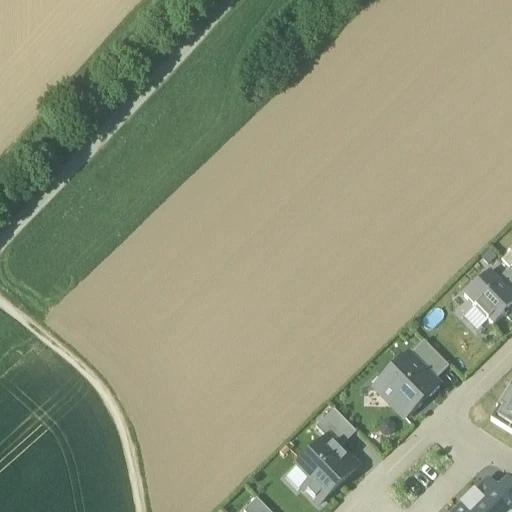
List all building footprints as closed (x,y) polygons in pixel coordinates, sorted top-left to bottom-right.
[(511,274),(511,252),(501,263),(510,272),(511,274)] [(511,274),(510,272),(498,283),(511,296),(511,274)] [(511,296),(498,283),(490,274),(464,299),(473,308),(474,310),(485,322),(488,324),(492,328),(511,309),(511,296)] [(477,330),(485,322),(474,310),(473,308),(464,317),(477,330)] [(410,361),(434,385),(449,370),(424,344),(408,360),(409,362),(410,361)] [(430,400),(439,391),(434,385),(410,361),(409,362),(401,370),(398,368),(384,381),(387,384),(377,393),(405,422),(422,404),(428,399),(430,400)] [(511,383),(496,409),(498,411),(499,410),(500,410),(509,395),(511,395),(511,392),(511,383)] [(498,411),(490,423),(511,436),(511,392),(511,395),(509,395),(500,410),(499,410),(498,411)] [(315,430),(326,442),(327,441),(339,452),(356,435),(333,412),(315,430)] [(339,452),(327,441),(326,442),(296,471),(309,484),(302,490),(319,508),(357,471),(339,452)] [(297,496),(302,490),(309,484),(296,471),(284,483),(297,496)] [(462,508),(457,511),(511,511),(511,496),(506,490),(499,496),(487,484),(473,497),(474,499),(464,509),(462,508)] [(473,497),(462,508),(464,509),(474,499),(473,497)] [(266,511),(257,502),(245,511),(266,511)]
